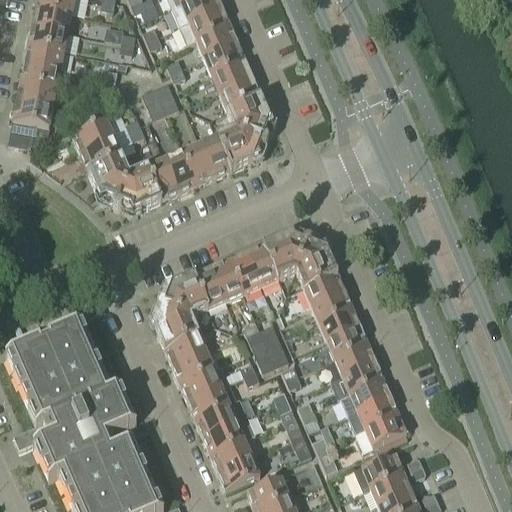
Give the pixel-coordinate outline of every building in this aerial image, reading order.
[(71,22),(75,2),(66,0),(37,0),(35,14),(71,22)] [(109,0),(103,0),(102,7),(113,9),(115,1),(109,0)] [(136,0),(126,4),(130,13),(141,8),(137,0),(136,0)] [(207,0),(163,0),(170,17),(180,12),(207,0)] [(221,16),(214,0),(207,0),(180,12),(170,17),(178,34),(188,30),(221,16)] [(112,20),(113,9),(102,7),(100,17),(112,20)] [(144,18),(141,8),(130,13),(134,22),(144,18)] [(67,40),(71,22),(35,14),(31,33),(67,40)] [(195,48),(229,33),(221,16),(188,30),(178,34),(186,52),(195,48)] [(63,59),(67,40),(31,33),(27,52),(63,59)] [(237,51),(229,33),(195,48),(203,65),(237,51)] [(142,40),(145,49),(156,44),(152,36),(142,40)] [(122,42),(121,50),(132,53),(134,44),(122,42)] [(159,53),(156,44),(145,49),(149,57),(159,53)] [(130,62),(132,53),(121,50),(119,60),(130,62)] [(244,68),(237,51),(203,65),(210,83),(244,68)] [(60,78),(63,59),(27,52),(23,71),(60,78)] [(165,72),(168,80),(179,75),(176,67),(165,72)] [(252,87),(244,68),(210,83),(218,101),(252,87)] [(56,97),(60,78),(23,71),(19,90),(56,97)] [(183,85),(179,75),(168,80),(172,89),(183,85)] [(104,77),(102,87),(113,89),(116,80),(104,77)] [(112,98),(113,89),(102,87),(100,95),(112,98)] [(226,119),(260,104),(252,87),(218,101),(226,119)] [(52,116),(56,97),(19,90),(16,109),(52,116)] [(166,91),(153,96),(157,105),(169,99),(166,91)] [(144,110),(157,105),(153,96),(140,102),(144,110)] [(160,113),(173,107),(169,99),(157,105),(160,113)] [(272,132),(260,104),(226,119),(233,136),(215,144),(230,177),(258,165),(253,154),(260,137),(272,132)] [(160,113),(157,105),(144,110),(147,118),(160,113)] [(110,108),(98,106),(96,114),(108,117),(110,108)] [(177,116),(173,107),(160,113),(164,122),(177,116)] [(52,116),(16,109),(9,140),(21,142),(33,145),(31,155),(46,147),(52,116)] [(164,122),(160,113),(147,118),(151,127),(164,122)] [(135,127),(124,131),(128,139),(139,134),(135,127)] [(79,160),(113,146),(105,128),(71,142),(79,160)] [(139,134),(128,139),(129,142),(132,148),(143,143),(140,137),(139,134)] [(21,142),(9,140),(7,153),(18,155),(21,142)] [(33,145),(21,142),(18,155),(31,157),(31,155),(33,145)] [(230,177),(215,144),(198,151),(213,185),(230,177)] [(87,178),(120,164),(113,146),(79,160),(87,178)] [(213,185),(198,151),(181,158),(196,192),(213,185)] [(196,192),(181,158),(163,166),(177,200),(196,192)] [(160,208),(145,174),(128,181),(120,164),(87,178),(99,206),(110,201),(127,207),(132,220),(160,208)] [(177,200),(163,166),(145,174),(160,208),(177,200)] [(324,253),(312,258),(296,252),(290,239),(262,251),(277,286),(294,278),(302,295),(336,280),(324,253)] [(277,286),(262,251),(244,259),(259,293),(277,286)] [(259,293),(244,259),(227,266),(242,301),(259,293)] [(242,301),(227,266),(209,274),(224,308),(242,301)] [(224,308),(209,274),(192,282),(207,316),(224,308)] [(344,298),(336,280),(302,295),(309,313),(344,298)] [(207,316),(192,282),(164,294),(169,307),(164,321),(151,327),(162,355),(196,340),(189,323),(207,316)] [(351,316),(344,298),(309,313),(317,331),(351,316)] [(359,334),(351,316),(317,331),(325,349),(359,334)] [(33,453),(42,474),(118,438),(135,431),(134,430),(119,396),(120,396),(119,395),(109,400),(79,332),(80,332),(80,330),(48,345),(46,341),(45,341),(45,342),(37,346),(36,345),(35,346),(36,349),(4,363),(5,365),(6,365),(35,432),(34,433),(35,435),(42,432),(48,444),(32,451),(32,454),(33,453)] [(270,331),(257,337),(261,346),(274,340),(270,331)] [(367,352),(359,334),(325,349),(333,366),(367,352)] [(244,342),(248,352),(261,346),(257,337),(244,342)] [(170,373),(204,358),(196,340),(162,355),(170,373)] [(274,340),(261,346),(265,355),(278,349),(274,340)] [(265,355),(261,346),(248,352),(252,360),(265,355)] [(282,358),(278,349),(265,355),(269,363),(273,362),(282,358)] [(374,369),(367,352),(333,366),(340,383),(374,369)] [(269,363),(265,355),(252,360),(256,369),(265,365),(269,363)] [(212,376),(204,358),(170,373),(178,390),(212,376)] [(287,369),(282,358),(273,362),(278,373),(287,369)] [(273,362),(269,363),(265,365),(270,377),(278,373),(273,362)] [(270,377),(265,365),(256,369),(261,381),(270,377)] [(382,387),(374,369),(340,383),(348,401),(382,387)] [(238,377),(242,384),(254,379),(250,371),(238,377)] [(219,373),(212,376),(178,390),(186,408),(227,391),(219,373)] [(281,379),(284,387),(295,382),(292,374),(281,379)] [(258,388),(254,379),(242,384),(246,394),(258,388)] [(299,392),(295,382),(284,387),(288,395),(299,392)] [(389,404),(382,387),(348,401),(339,405),(346,423),(389,404)] [(193,426),(234,408),(227,391),(186,408),(193,426)] [(271,404),(274,412),(286,407),(282,399),(271,404)] [(397,422),(389,404),(346,423),(354,441),(363,437),(397,422)] [(238,407),(234,408),(193,426),(200,443),(246,424),(238,407)] [(290,416),(286,407),(274,412),(278,421),(290,416)] [(296,414),(299,422),(311,417),(307,409),(296,414)] [(314,426),(311,417),(299,422),(303,431),(314,426)] [(406,441),(397,422),(363,437),(371,456),(406,441)] [(253,442),(246,424),(200,443),(208,461),(242,447),(253,442)] [(286,439),(290,447),(301,443),(297,435),(286,439)] [(124,451),(118,438),(42,474),(48,486),(47,487),(48,489),(58,484),(70,511),(158,511),(131,450),(132,450),(131,448),(124,451)] [(305,452),(301,443),(290,447),(294,456),(305,452)] [(311,449),(315,458),(326,453),(322,444),(311,449)] [(216,479),(250,464),(242,447),(208,461),(216,479)] [(329,462),(326,453),(315,458),(318,466),(329,462)] [(329,462),(318,466),(325,481),(335,477),(329,462)] [(361,499),(368,496),(402,481),(394,463),(362,477),(361,473),(352,477),(361,499)] [(258,484),(250,464),(216,479),(224,499),(258,484)] [(406,470),(409,478),(421,473),(418,467),(415,466),(406,470)] [(424,480),(421,473),(409,478),(413,487),(422,483),(424,480)] [(379,511),(410,499),(402,481),(368,496),(375,511),(379,511)] [(246,500),(250,511),(267,511),(287,503),(280,485),(246,500)] [(415,511),(410,499),(379,511),(415,511)] [(421,505),(423,511),(428,511),(436,508),(433,501),(431,501),(421,505)] [(291,511),(287,503),(267,511),(291,511)]
